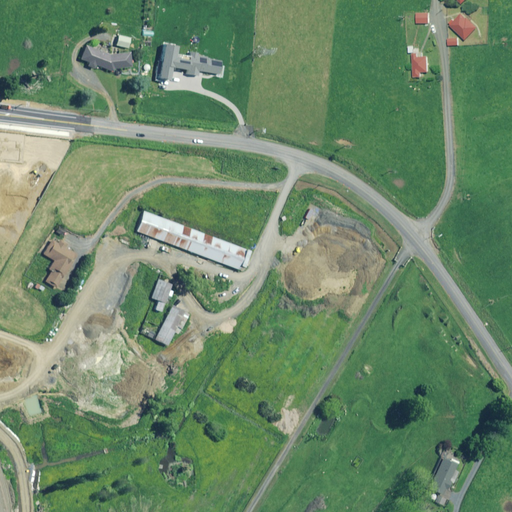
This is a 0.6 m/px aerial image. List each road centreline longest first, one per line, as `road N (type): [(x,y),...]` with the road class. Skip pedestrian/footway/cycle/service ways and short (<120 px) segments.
road 1 (tertiary): [(511,378),(412,236),(346,177),(241,143),(0,114)]
road 2 (unknown): [(321,165),(297,172),(275,218),(261,281),(242,307),(219,317),(192,310),(161,263),(123,257),(57,336)]
